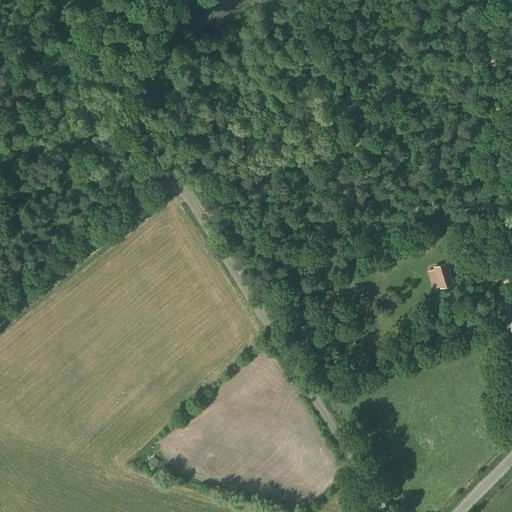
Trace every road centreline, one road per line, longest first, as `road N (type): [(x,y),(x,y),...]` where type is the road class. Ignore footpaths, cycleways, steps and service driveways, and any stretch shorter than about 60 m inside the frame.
road 1 (track): [(488,0),(511,392)]
road 2 (unclassified): [(387,511),(174,182)]
road 3 (unclassified): [(174,182),(0,326)]
road 4 (unclassified): [(174,182),(59,0)]
